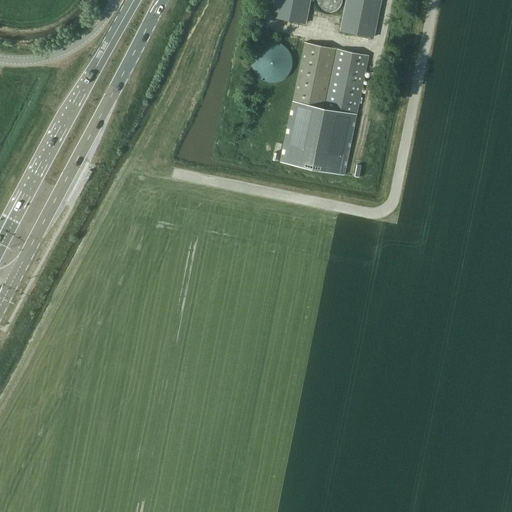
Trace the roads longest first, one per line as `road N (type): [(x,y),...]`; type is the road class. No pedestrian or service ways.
road 1 (track): [(179,176),(369,213),(387,209),(433,0)]
road 2 (primary): [(8,281),(160,0)]
road 3 (primary): [(134,0),(0,240)]
road 4 (unclassified): [(0,58),(28,61),(76,44),(116,0)]
